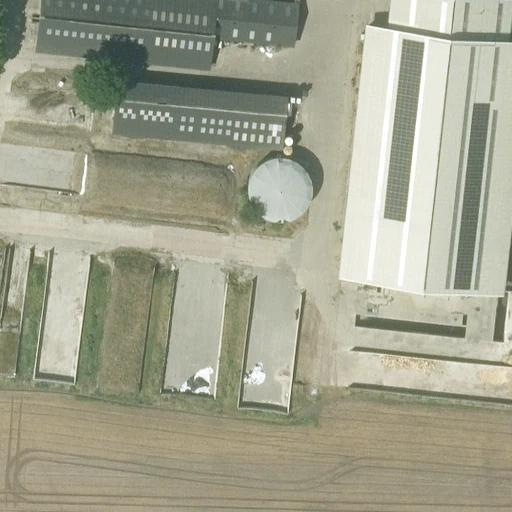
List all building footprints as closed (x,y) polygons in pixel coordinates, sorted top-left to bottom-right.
[(40,0),(35,52),(208,70),(212,38),(291,47),(296,2),(295,2),(295,3),(268,0),(40,0)] [(497,291),(511,153),(511,41),(506,41),(510,0),(388,0),(386,28),(368,26),(341,274),(497,291)] [(116,79),(111,132),(191,140),(194,113),(174,111),(177,85),(116,79)] [(191,140),(279,149),(284,95),(177,85),(174,111),(194,113),(191,140)] [(252,206),(254,208),(256,210),(258,212),(260,214),(262,215),(265,217),(267,218),(270,219),(273,219),(275,220),(278,220),(281,220),(284,219),(286,219),(289,218),(292,217),(294,215),(296,214),(299,212),(301,210),(303,208),(304,206),(306,204),(307,201),(308,199),(309,196),(310,193),(310,191),(310,188),(310,185),(310,182),(309,179),(308,177),(307,174),(306,172),(304,169),(303,167),(301,165),(299,163),(296,162),(294,160),(292,159),(289,158),(286,157),(284,156),(281,156),(278,156),(275,156),(273,156),(270,157),(267,158),(265,159),(262,160),(260,162),(258,163),(256,165),(254,167),(252,169),(250,172),(249,174),(248,177),(247,179),(247,182),(246,185),(246,188),(246,191),(247,193),(247,196),(248,199),(249,201),(250,204),(252,206)] [(511,288),(502,287),(494,341),(511,343),(511,288)] [(0,372),(15,373),(16,345),(0,343),(0,372)]
